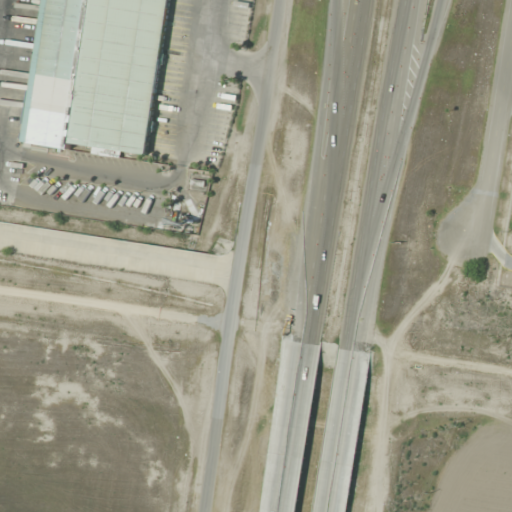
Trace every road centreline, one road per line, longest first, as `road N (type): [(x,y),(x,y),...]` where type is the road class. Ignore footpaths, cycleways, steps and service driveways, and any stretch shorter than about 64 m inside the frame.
road 1 (residential): [(279,0),(204,511)]
road 2 (primary): [(357,350),(420,0)]
road 3 (primary): [(362,0),(306,341)]
road 4 (primary): [(366,294),(446,0)]
road 5 (primary): [(344,0),(315,283)]
road 6 (residential): [(0,236),(240,274)]
road 7 (track): [(233,324),(0,289)]
road 8 (residential): [(461,238),(486,192),(511,31)]
road 9 (primary): [(306,341),(279,511)]
road 10 (primary): [(334,511),(357,350)]
